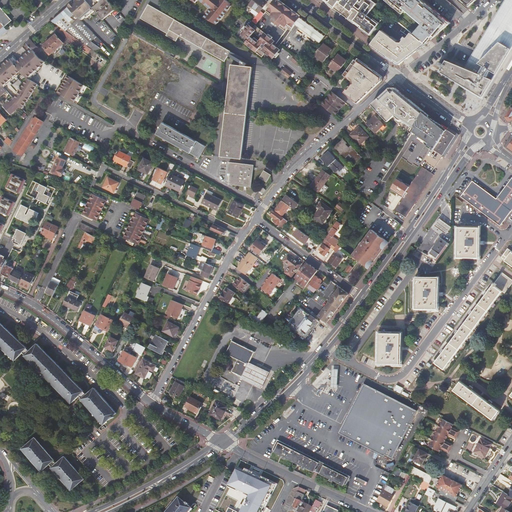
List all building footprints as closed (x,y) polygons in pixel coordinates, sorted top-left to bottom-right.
[(0,0),(0,21),(4,27),(12,20),(0,6),(0,0)] [(76,0),(68,8),(81,21),(85,17),(86,18),(95,11),(85,0),(76,0)] [(109,1),(108,0),(85,0),(95,11),(103,20),(105,19),(116,9),(109,1)] [(193,0),(196,2),(198,0),(199,0),(201,1),(201,2),(206,6),(207,6),(211,9),(207,13),(219,23),(223,18),(222,17),(229,8),(228,8),(231,4),(226,0),(193,0)] [(252,21),(257,24),(264,14),(261,11),(268,1),(265,0),(253,0),(250,5),(254,8),(253,10),(258,14),(252,21)] [(296,25),(301,18),(276,0),(275,0),(266,12),(274,18),(277,20),(275,23),(286,32),(288,29),(291,31),(296,25)] [(324,0),(371,34),(381,20),(370,12),(377,4),(370,0),(324,0)] [(416,33),(413,31),(411,33),(426,45),(447,27),(436,17),(438,15),(420,0),(384,0),(402,14),(407,8),(424,22),(416,33)] [(511,46),(511,0),(508,0),(504,6),(500,14),(476,53),(499,68),(511,46)] [(230,52),(148,5),(140,18),(167,34),(166,36),(175,41),(179,35),(225,61),(228,56),(240,63),(240,66),(231,65),(220,156),(228,157),(232,158),(241,159),(252,67),(245,67),(245,66),(246,66),(247,64),(241,61),(243,59),(231,52),(230,52)] [(81,21),(68,8),(52,21),(62,29),(85,45),(94,51),(97,47),(91,42),(96,36),(92,32),(86,26),(81,21)] [(204,18),(217,25),(219,23),(207,13),(204,18)] [(320,43),(325,35),(301,18),(296,25),(299,28),(297,30),(304,35),(303,36),(304,37),(305,38),(306,38),(307,38),(316,44),(318,41),(320,43)] [(241,35),(248,40),(245,43),(262,57),(265,53),(273,59),(280,50),(273,44),(275,42),(255,26),(253,28),(249,25),(241,35)] [(75,43),(82,49),(85,45),(62,29),(60,32),(70,39),(71,37),(76,41),(75,43)] [(370,45),(390,60),(393,62),(393,61),(400,64),(426,45),(411,33),(406,39),(405,38),(400,44),(381,30),(370,45)] [(163,55),(164,53),(131,34),(103,84),(113,90),(112,90),(142,107),(169,59),(163,55)] [(49,55),(64,43),(56,35),(42,47),(49,55)] [(36,44),(32,39),(27,43),(38,56),(43,52),(38,46),(37,47),(35,45),(36,44)] [(40,58),(38,56),(27,43),(23,47),(28,52),(18,61),(13,56),(0,66),(0,74),(1,76),(0,77),(0,83),(2,86),(20,70),(25,76),(29,78),(42,66),(41,65),(45,61),(40,58)] [(332,50),(323,44),(315,55),(323,62),(332,50)] [(498,70),(499,68),(476,53),(474,55),(473,57),(497,72),(498,70)] [(338,73),(347,61),(337,54),(329,66),(338,73)] [(302,62),(295,55),(291,60),(298,66),(302,62)] [(367,66),(368,65),(357,57),(347,71),(350,73),(347,77),(355,83),(367,66)] [(482,96),(497,72),(473,57),(466,69),(462,68),(449,63),(443,73),(457,81),(482,96)] [(382,81),(382,77),(367,66),(355,83),(351,87),(349,90),(346,94),(348,95),(358,104),(382,81)] [(293,74),(285,67),(281,72),(289,78),(293,74)] [(58,94),(74,103),(85,85),(69,76),(58,94)] [(37,85),(28,79),(14,101),(22,109),(37,85)] [(395,88),(389,87),(376,100),(382,107),(380,108),(391,119),(394,116),(398,119),(400,121),(401,121),(402,119),(404,121),(403,122),(411,128),(414,130),(416,128),(413,126),(423,111),(395,88)] [(341,107),(342,108),(346,103),(332,92),(328,96),(329,97),(326,101),(325,100),(322,105),(335,116),(339,112),(338,111),(341,107)] [(19,107),(12,99),(3,106),(10,115),(19,107)] [(371,104),(388,122),(391,119),(380,108),(382,107),(376,100),(371,104)] [(414,130),(412,134),(416,136),(425,142),(424,144),(431,149),(433,150),(434,149),(446,130),(440,126),(441,125),(434,121),(434,120),(429,116),(423,111),(413,126),(416,128),(414,130)] [(383,125),(374,116),(366,123),(375,133),(383,125)] [(23,156),(44,121),(37,117),(36,119),(34,118),(14,150),(23,156)] [(156,134),(198,158),(204,146),(163,122),(156,134)] [(368,136),(359,126),(350,135),(360,144),(368,136)] [(445,156),(459,135),(448,128),(446,130),(434,149),(445,156)] [(510,134),(502,144),(508,148),(511,135),(510,134)] [(10,145),(13,141),(8,136),(5,141),(10,145)] [(74,156),(80,142),(71,138),(64,152),(74,156)] [(348,143),(344,139),(334,148),(344,159),(350,154),(357,162),(362,157),(351,146),(349,148),(346,145),(348,143)] [(108,149),(111,143),(105,140),(102,146),(108,149)] [(92,152),(95,147),(85,143),(82,148),(92,152)] [(336,158),(330,151),(322,159),(329,166),(331,165),(332,166),(332,167),(337,172),(339,169),(340,171),(344,167),(339,162),(338,161),(337,160),(336,160),(335,159),(336,158)] [(127,167),(132,157),(127,155),(120,152),(118,156),(115,161),(127,167)] [(12,157),(6,153),(2,160),(5,161),(8,162),(12,157)] [(62,169),(66,160),(58,157),(52,172),(61,176),(64,170),(62,169)] [(148,175),(154,163),(145,159),(139,170),(148,175)] [(3,176),(9,162),(8,162),(5,161),(0,172),(0,180),(2,181),(3,176)] [(251,187),(253,165),(231,162),(228,162),(226,184),(244,186),(247,186),(251,187)] [(0,188),(3,182),(4,183),(12,164),(10,163),(2,181),(0,180),(0,190),(1,189),(0,188)] [(405,216),(432,174),(422,167),(394,210),(405,216)] [(162,184),(167,172),(158,169),(153,180),(162,184)] [(266,182),(271,175),(264,170),(259,177),(266,182)] [(320,192),(331,177),(323,171),(312,187),(320,192)] [(6,187),(19,193),(25,180),(12,174),(6,187)] [(180,192),(185,181),(171,175),(165,185),(180,192)] [(511,177),(497,199),(473,181),(471,184),(497,204),(511,183),(511,177)] [(114,193),(119,183),(108,178),(104,187),(114,193)] [(400,195),(406,185),(398,179),(391,189),(400,195)] [(27,194),(48,204),(56,189),(48,185),(47,188),(34,181),(27,194)] [(511,183),(497,204),(471,184),(462,196),(500,225),(511,209),(511,183)] [(195,196),(198,189),(191,185),(188,192),(195,196)] [(266,191),(263,188),(255,198),(258,201),(266,191)] [(211,196),(212,193),(207,191),(201,203),(206,206),(207,205),(217,210),(222,201),(211,196)] [(104,198),(93,193),(83,215),(97,222),(107,201),(103,199),(104,198)] [(132,206),(140,209),(145,196),(140,193),(139,195),(137,195),(132,206)] [(283,199),(287,202),(286,203),(291,207),(292,206),(295,208),(298,204),(295,202),(295,201),(287,195),(283,199)] [(0,199),(0,211),(9,216),(15,203),(2,196),(0,199)] [(286,203),(282,200),(274,211),(275,211),(282,217),(289,208),(290,209),(292,208),(291,207),(286,203)] [(238,217),(243,205),(234,201),(228,213),(238,217)] [(323,224),(333,211),(322,203),(318,207),(321,209),(315,218),(323,224)] [(39,213),(22,204),(16,217),(29,223),(33,216),(37,218),(39,213)] [(283,228),(288,221),(282,217),(275,211),(271,216),(276,220),(275,222),(283,228)] [(145,217),(146,216),(135,212),(123,238),(126,240),(126,241),(131,243),(130,245),(132,246),(134,243),(137,245),(149,219),(145,217)] [(155,229),(158,231),(163,218),(160,217),(155,229)] [(452,227),(440,218),(435,225),(447,234),(452,227)] [(338,221),(328,234),(328,235),(332,237),(329,242),(333,245),(336,247),(338,244),(341,241),(334,235),(337,230),(336,230),(341,223),(338,221)] [(56,234),(58,227),(47,222),(42,234),(56,241),(59,235),(56,234)] [(81,223),(78,229),(84,232),(95,238),(98,231),(81,223)] [(214,226),(212,230),(223,235),(225,230),(214,226)] [(479,258),(479,228),(458,227),(458,258),(479,258)] [(19,243),(21,244),(27,233),(18,229),(14,237),(17,239),(16,242),(19,243)] [(308,240),(307,239),(309,237),(299,230),(298,232),(296,231),(293,235),(305,244),(308,240)] [(372,230),(353,255),(370,268),(379,255),(378,253),(384,248),(389,242),(372,230)] [(95,238),(84,232),(77,247),(79,248),(83,241),(82,241),(84,239),(92,243),(95,238)] [(331,247),(333,245),(329,242),(332,237),(328,235),(325,239),(328,241),(325,245),(324,244),(320,250),(321,251),(320,253),(325,256),(330,249),(331,247)] [(204,245),(214,249),(217,240),(207,236),(204,245)] [(437,259),(448,243),(441,238),(430,253),(437,259)] [(260,255),(267,245),(262,241),(261,242),(259,240),(258,241),(257,241),(251,249),(260,255)] [(203,259),(197,256),(200,248),(192,244),(187,256),(202,262),(206,264),(207,259),(204,257),(203,259)] [(511,252),(508,249),(501,258),(503,259),(504,260),(505,261),(511,252)] [(255,263),(258,258),(250,252),(246,257),(245,257),(243,260),(253,267),(255,265),(255,263)] [(342,260),(334,254),(329,261),(337,267),(342,260)] [(298,267),(286,258),(282,264),(288,269),(283,275),(289,279),(298,267)] [(251,270),(253,267),(243,260),(241,263),(242,264),(238,269),(246,275),(249,270),(251,270)] [(6,265),(1,275),(9,278),(13,270),(16,263),(15,262),(12,268),(6,265)] [(201,276),(209,279),(214,267),(206,264),(202,262),(199,269),(204,270),(201,276)] [(307,285),(313,278),(318,271),(306,262),(295,278),(299,281),(296,285),(303,291),(307,285)] [(154,280),(159,268),(150,264),(145,277),(154,280)] [(346,270),(349,273),(354,267),(350,264),(346,270)] [(9,278),(20,284),(24,276),(13,270),(9,278)] [(28,289),(34,277),(25,273),(24,276),(20,284),(19,285),(28,289)] [(442,354),(435,363),(445,370),(502,291),(505,293),(511,283),(511,279),(502,273),(487,293),(486,292),(483,295),(485,296),(473,312),(472,311),(469,314),(470,315),(458,332),(457,331),(455,334),(456,335),(444,351),(443,350),(440,353),(442,354)] [(173,289),(177,278),(167,274),(162,284),(173,289)] [(270,278),(269,277),(267,281),(276,287),(281,279),(273,274),(270,278)] [(186,291),(197,295),(203,281),(192,277),(186,291)] [(241,291),(248,283),(240,277),(234,285),(241,291)] [(53,278),(46,293),(53,297),(60,281),(53,278)] [(317,289),(321,284),(314,279),(308,286),(316,292),(318,289),(317,289)] [(438,310),(438,279),(417,279),(416,309),(438,310)] [(262,289),(270,295),(276,287),(267,281),(266,280),(264,284),(265,284),(262,289)] [(145,301),(151,287),(143,283),(137,297),(145,301)] [(348,293),(340,287),(329,302),(318,316),(327,323),(349,295),(348,293)] [(233,298),(236,293),(227,288),(220,299),(229,304),(229,303),(233,298)] [(258,303),(266,308),(272,300),(263,294),(258,303)] [(111,296),(108,295),(103,306),(105,307),(111,296)] [(71,299),(72,298),(68,296),(68,298),(67,297),(64,305),(77,311),(81,303),(71,299)] [(178,319),(183,305),(172,300),(166,314),(178,319)] [(305,339),(318,321),(300,308),(287,325),(305,339)] [(252,319),(253,319),(253,320),(261,324),(268,314),(261,309),(257,316),(256,316),(255,316),(252,319)] [(88,331),(95,316),(85,311),(80,321),(86,324),(84,328),(88,331)] [(134,317),(124,313),(119,323),(125,326),(128,328),(128,329),(131,331),(134,324),(131,323),(134,317)] [(108,331),(113,321),(101,315),(96,325),(108,331)] [(28,348),(0,322),(0,344),(16,360),(23,353),(28,348)] [(178,328),(179,328),(168,322),(164,331),(177,338),(179,333),(178,332),(179,329),(178,328)] [(400,364),(401,334),(379,334),(379,364),(400,364)] [(162,355),(169,342),(157,335),(150,348),(162,355)] [(116,346),(118,341),(111,337),(106,347),(114,352),(117,347),(116,346)] [(225,353),(237,360),(231,372),(241,377),(249,362),(254,352),(232,341),(225,353)] [(134,350),(142,354),(145,349),(146,347),(137,343),(134,350)] [(85,392),(38,344),(31,351),(26,355),(72,404),(80,396),(85,392)] [(133,367),(139,355),(135,353),(135,354),(125,349),(120,360),(133,367)] [(154,371),(157,366),(144,359),(137,374),(145,378),(150,369),(154,371)] [(269,373),(249,362),(241,377),(241,379),(261,389),(269,373)] [(185,386),(184,386),(186,383),(178,379),(177,382),(176,382),(171,392),(180,396),(185,386)] [(454,391),(493,420),(500,411),(491,404),(492,403),(489,400),(488,402),(472,390),(473,388),(470,386),(469,388),(460,381),(454,391)] [(417,411),(366,385),(352,413),(345,427),(341,434),(392,459),(417,411)] [(117,415),(95,389),(88,396),(83,400),(105,426),(117,415)] [(203,403),(191,397),(185,407),(198,414),(203,403)] [(219,419),(226,406),(215,401),(208,413),(219,419)] [(349,411),(342,426),(345,427),(352,413),(349,411)] [(453,425),(442,419),(435,432),(446,438),(449,434),(450,434),(450,436),(456,439),(459,431),(453,428),(453,430),(451,429),(453,425)] [(446,444),(444,443),(446,438),(435,432),(428,445),(440,451),(442,447),(443,448),(443,449),(449,452),(452,445),(446,442),(446,444)] [(42,472),(50,465),(54,461),(35,439),(23,449),(42,472)] [(484,457),(491,444),(480,439),(474,451),(484,457)] [(305,468),(313,472),(314,471),(318,463),(278,442),(273,452),(282,456),(281,458),(284,460),(285,458),(302,466),(301,468),(304,470),(305,468)] [(419,449),(414,460),(421,464),(427,454),(419,449)] [(84,480),(65,457),(57,464),(52,468),(72,491),(84,480)] [(433,478),(400,461),(396,467),(403,470),(424,481),(429,484),(433,478)] [(316,472),(319,473),(323,465),(320,463),(318,463),(314,471),(316,472)] [(343,486),(348,477),(323,465),(319,473),(329,479),(328,480),(332,482),(333,480),(343,486)] [(245,471),(238,467),(228,486),(254,499),(252,503),(247,501),(244,507),(245,507),(241,511),(236,511),(229,508),(227,511),(263,511),(267,503),(268,504),(273,496),(271,495),(276,486),(262,478),(261,479),(253,475),(253,474),(245,470),(245,471)] [(403,470),(396,467),(392,474),(399,477),(403,470)] [(511,480),(501,474),(499,477),(511,484),(511,482),(511,480)] [(441,489),(439,493),(455,501),(458,497),(456,496),(462,485),(443,476),(437,487),(441,489)] [(296,511),(297,511),(302,501),(307,491),(299,488),(294,489),(290,497),(296,500),(292,507),(291,506),(287,511),(296,511)] [(425,494),(432,497),(435,491),(428,488),(428,489),(425,494)] [(394,495),(383,490),(377,500),(388,506),(394,495)] [(497,504),(504,508),(506,510),(511,500),(511,497),(504,492),(497,504)] [(190,511),(193,510),(181,500),(169,511),(190,511)] [(304,503),(304,501),(302,501),(297,511),(309,511),(312,508),(304,503)] [(322,503),(316,501),(312,508),(309,511),(315,511),(317,509),(319,509),(322,503)] [(454,510),(456,507),(443,501),(438,509),(443,511),(446,511),(449,508),(454,510)] [(406,511),(405,511),(415,511),(419,507),(410,502),(408,507),(407,506),(405,510),(406,511)]
